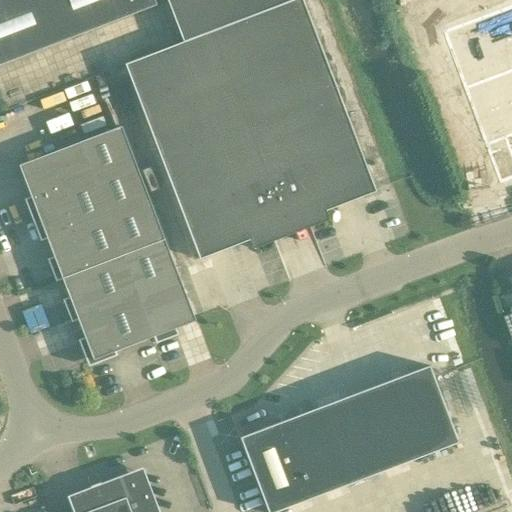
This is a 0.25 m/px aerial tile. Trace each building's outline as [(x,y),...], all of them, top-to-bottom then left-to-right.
[(156,0),(0,0),(0,65),(158,5),(156,0)] [(252,242),(255,252),(332,223),(328,214),(378,195),(304,0),(168,0),(186,45),(127,68),(202,261),(252,242)] [(511,17),(466,34),(511,155),(511,154),(511,17)] [(128,129),(21,167),(33,198),(26,201),(43,243),(49,241),(55,258),(49,260),(58,283),(64,281),(71,299),(64,301),(73,324),(79,321),(86,339),(80,341),(90,368),(118,358),(117,354),(155,339),(157,345),(180,337),(177,331),(197,324),(128,129)] [(276,511),(459,442),(434,377),(430,366),(241,437),(269,511),(276,511)] [(160,511),(144,467),(68,496),(74,511),(160,511)]
